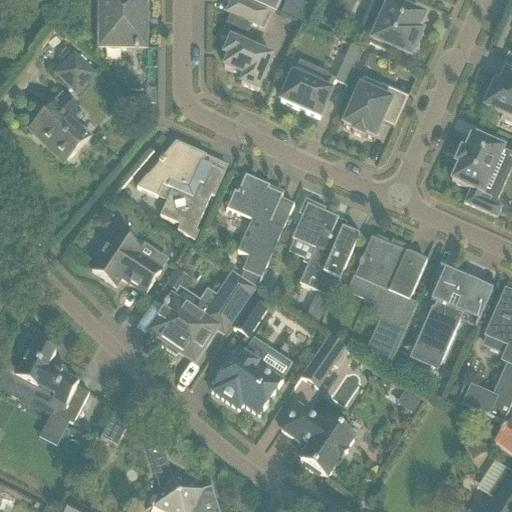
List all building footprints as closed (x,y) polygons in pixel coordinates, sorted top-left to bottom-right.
[(98,0),(98,50),(134,51),(138,51),(146,51),(146,0),(98,0)] [(259,29),(266,15),(233,0),(232,0),(226,15),(230,16),(220,39),(230,44),(224,57),(228,60),(224,70),(244,79),(241,86),(257,94),(271,61),(239,46),(248,24),(259,29)] [(243,0),(275,14),(281,0),(243,0)] [(390,5),(392,0),(374,0),(361,31),(373,36),(369,45),(385,52),(386,49),(410,59),(420,36),(415,33),(422,19),(390,5)] [(346,89),(362,53),(350,48),(335,81),(326,77),(320,90),(292,77),(280,104),(319,121),(331,95),(330,94),(334,84),(346,89)] [(94,77),(74,57),(56,76),(76,95),(94,77)] [(511,77),(505,74),(499,87),(494,85),(492,90),(488,91),(483,101),(486,105),(484,110),(502,118),(500,122),(511,127),(511,77)] [(394,130),(407,100),(378,87),(374,97),(359,91),(342,128),(353,133),(352,135),(363,140),(364,138),(374,142),(382,125),(394,130)] [(66,163),(89,140),(73,125),(81,117),(62,98),(29,132),(40,143),(43,140),(66,163)] [(483,197),(503,152),(471,138),(464,154),(461,153),(455,166),(458,168),(451,184),(469,192),(463,206),(497,221),(502,210),(489,205),(491,200),(483,197)] [(202,166),(206,158),(175,145),(158,165),(159,166),(147,179),(136,191),(157,200),(162,188),(171,192),(160,219),(180,227),(177,233),(194,244),(198,234),(195,233),(210,198),(214,200),(224,175),(202,166)] [(267,192),(269,189),(245,178),(237,196),(234,194),(226,213),(227,213),(227,212),(251,223),(236,255),(247,260),(241,274),(243,274),(240,280),(255,290),(257,291),(294,207),(281,202),(282,198),(267,192)] [(334,228),(338,221),(307,208),(292,242),(314,252),(299,287),(331,301),(336,290),(359,239),(334,228)] [(137,257),(140,252),(116,236),(107,249),(103,246),(96,257),(100,260),(91,273),(115,289),(121,281),(145,297),(161,273),(137,257)] [(377,241),(374,242),(371,240),(361,264),(360,263),(358,268),(359,268),(353,280),(375,290),(368,306),(370,311),(386,318),(367,363),(386,377),(416,306),(409,303),(426,264),(387,248),(386,245),(377,241)] [(176,272),(166,287),(176,294),(177,295),(180,290),(187,279),(176,272)] [(476,330),(492,293),(444,272),(430,304),(437,306),(434,311),(432,310),(415,349),(443,361),(462,317),(477,323),(474,330),(476,330)] [(240,280),(240,281),(235,277),(211,315),(202,309),(196,310),(193,315),(172,300),(166,308),(166,307),(163,311),(164,312),(148,335),(193,365),(215,332),(223,337),(255,290),(240,280)] [(336,290),(331,301),(342,306),(346,296),(347,295),(336,290)] [(511,296),(505,294),(486,338),(509,348),(502,363),(507,365),(491,400),(464,388),(455,407),(503,426),(511,405),(511,296)] [(247,341),(266,312),(252,303),(233,332),(247,341)] [(337,369),(348,354),(329,341),(302,381),(317,391),(333,367),(337,369)] [(214,390),(211,395),(239,414),(242,408),(259,419),(283,384),(280,382),(291,367),(254,342),(243,358),(236,353),(212,388),(214,390)] [(48,369),(55,356),(33,345),(13,382),(51,401),(48,408),(50,416),(51,416),(38,441),(56,450),(69,425),(72,427),(89,395),(76,389),(78,384),(66,378),(66,377),(67,376),(66,375),(66,374),(66,373),(65,372),(65,371),(64,371),(63,370),(61,370),(59,370),(58,371),(57,372),(56,373),(48,369)] [(327,423),(324,427),(297,408),(280,433),(308,451),(300,463),(306,468),(304,470),(319,480),(320,477),(327,481),(337,466),(338,466),(347,454),(346,453),(354,442),(351,440),(354,436),(332,421),(329,425),(327,423)] [(116,449),(131,420),(115,411),(100,441),(116,449)] [(511,422),(510,421),(494,444),(511,457),(511,422)] [(473,464),(487,455),(478,440),(464,449),(473,464)] [(190,480),(168,468),(162,449),(147,454),(154,476),(161,480),(145,511),(202,511),(202,508),(215,503),(211,490),(202,493),(187,485),(190,480)] [(511,511),(511,475),(505,471),(487,498),(493,502),(486,511),(511,511)]
